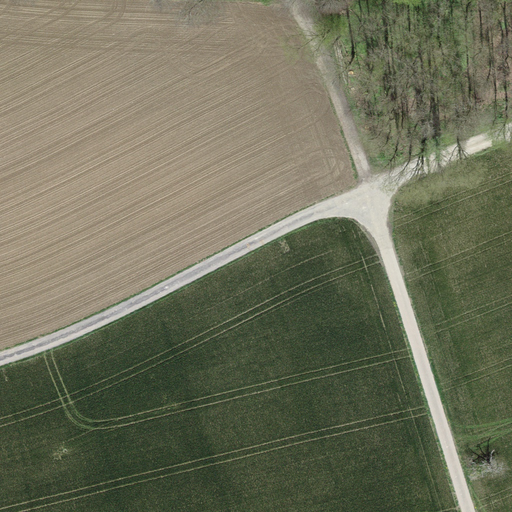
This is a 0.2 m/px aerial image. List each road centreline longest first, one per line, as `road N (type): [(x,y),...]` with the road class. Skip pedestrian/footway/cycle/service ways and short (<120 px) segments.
road 1 (track): [(371,191),(0,357)]
road 2 (track): [(467,511),(371,191)]
road 3 (track): [(371,191),(323,57),(293,0)]
road 4 (track): [(511,134),(371,191)]
